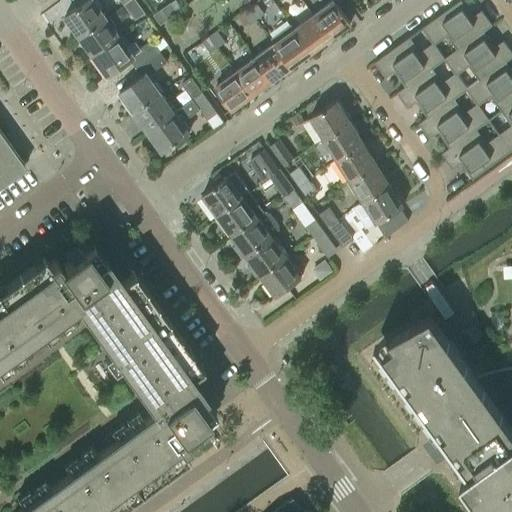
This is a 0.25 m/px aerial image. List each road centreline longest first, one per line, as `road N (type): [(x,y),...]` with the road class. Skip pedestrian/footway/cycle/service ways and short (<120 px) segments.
road 1 (residential): [(242,353),(435,207),(436,185),(345,58)]
road 2 (residential): [(139,209),(345,58)]
road 3 (residential): [(358,511),(242,353)]
road 4 (residential): [(242,353),(139,209)]
road 5 (residential): [(99,155),(0,19)]
road 6 (residential): [(99,155),(0,228)]
